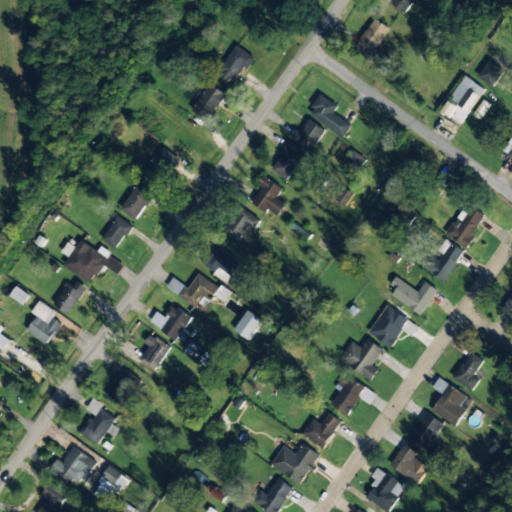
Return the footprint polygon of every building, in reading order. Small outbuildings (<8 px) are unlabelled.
[(391,0),(390,2),(406,15),(417,0),(391,0)] [(373,57),(390,27),(373,18),(357,47),(373,57)] [(252,57),(236,45),(216,72),(232,84),(252,57)] [(478,77),(493,87),(504,71),(489,60),(478,77)] [(463,124),(484,88),(463,76),(442,113),(463,124)] [(192,110),(208,121),(226,95),(210,84),(192,110)] [(338,105),(321,95),(308,116),(345,137),(352,124),(333,114),(338,105)] [(296,130),(292,136),(312,150),(325,131),(309,120),(300,133),(296,130)] [(511,158),(511,136),(503,154),(511,158)] [(271,169),(287,180),(306,153),(290,142),(271,169)] [(180,159),(164,148),(145,174),(161,186),(180,159)] [(283,189),(263,176),(258,185),(262,187),(252,203),(267,213),(269,210),(278,216),(286,204),(277,198),(283,189)] [(137,221),(155,193),(139,182),(121,210),(137,221)] [(351,193),(342,189),(337,202),(346,205),(351,193)] [(465,247),(486,216),(467,204),(447,235),(465,247)] [(242,207),(224,229),(242,244),(260,222),(242,207)] [(132,226),(118,216),(102,240),(117,250),(132,226)] [(464,252),(445,239),(436,252),(439,254),(428,271),(444,282),(464,252)] [(64,266),(91,284),(103,265),(118,275),(125,265),(100,249),(98,251),(81,240),(76,248),(68,243),(62,252),(69,257),(64,266)] [(227,282),(240,262),(217,247),(203,267),(227,282)] [(219,288),(199,273),(188,288),(173,278),(167,287),(196,309),(204,298),(209,302),(219,288)] [(391,296),(421,316),(438,290),(425,282),(418,292),(396,277),(390,285),(396,289),(391,296)] [(68,284),(53,304),(68,315),(88,288),(77,281),(73,287),(68,284)] [(511,318),(511,296),(502,311),(511,318)] [(32,312),(37,316),(27,331),(48,346),(63,324),(54,318),(57,313),(40,301),(32,312)] [(157,312),(150,322),(178,342),(184,332),(183,331),(191,318),(172,305),(164,317),(157,312)] [(369,333),(390,347),(409,320),(387,305),(369,333)] [(263,321),(248,310),(234,330),(249,341),(263,321)] [(149,346),(139,361),(155,371),(171,348),(151,334),(144,343),(149,346)] [(372,380),(379,369),(373,365),(383,349),(367,339),(362,347),(351,341),(340,360),(372,380)] [(453,378),(472,391),(480,380),(473,376),(484,361),(471,352),(453,378)] [(124,405),(139,378),(123,370),(108,397),(124,405)] [(341,379),(334,388),(340,392),(331,404),(347,416),(367,389),(350,376),(345,382),(341,379)] [(442,394),(432,411),(456,426),(473,400),(439,378),(432,388),(442,394)] [(80,433),(98,445),(107,431),(110,433),(120,419),(92,400),(86,409),(93,414),(80,433)] [(342,422),(329,413),(321,424),(313,419),(302,434),(323,449),(342,422)] [(447,427),(428,413),(410,437),(429,451),(447,427)] [(419,450),(407,442),(390,465),(416,485),(429,469),(414,457),(419,450)] [(271,465),(300,485),(311,469),(310,468),(319,455),(303,444),(296,455),(284,446),(271,465)] [(63,463),(58,459),(52,469),(81,489),(98,464),(74,447),(63,463)] [(93,495),(115,508),(131,480),(110,467),(93,495)] [(366,498),(386,511),(388,511),(405,487),(378,468),(371,477),(377,481),(366,498)] [(260,490),(252,502),(269,511),(278,511),(293,488),(277,479),(268,495),(260,490)] [(47,498),(38,511),(61,511),(58,510),(68,495),(50,484),(42,496),(47,498)]
